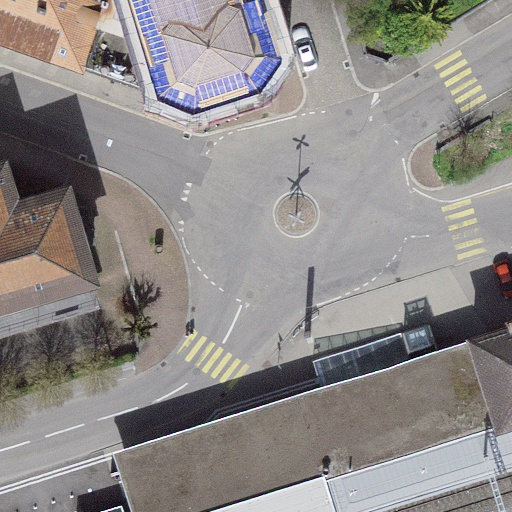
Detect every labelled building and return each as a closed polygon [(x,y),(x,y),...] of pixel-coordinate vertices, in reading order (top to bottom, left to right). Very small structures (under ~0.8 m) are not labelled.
[(0,0),(0,34),(152,89),(157,75),(132,0),(0,0)] [(256,83),(277,53),(260,0),(132,0),(157,75),(152,89),(193,103),(256,83)] [(0,332),(35,322),(27,294),(90,275),(64,188),(18,202),(15,193),(10,194),(0,163),(0,162),(0,332)] [(511,324),(468,338),(285,394),(298,439),(309,473),(341,464),(493,417),(511,411),(511,324)] [(298,439),(285,394),(112,446),(131,511),(184,511),(287,481),(309,473),(298,439)] [(511,411),(493,417),(341,464),(356,511),(511,462),(511,411)]
